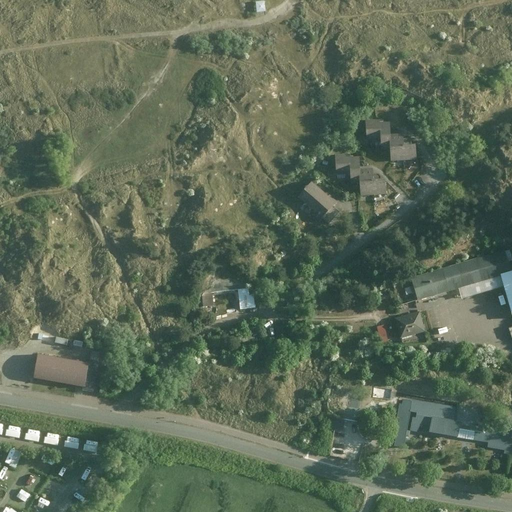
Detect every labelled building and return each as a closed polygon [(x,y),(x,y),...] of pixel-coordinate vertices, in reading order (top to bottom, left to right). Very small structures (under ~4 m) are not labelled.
[(264,10),(264,1),(256,2),(257,11),(264,10)] [(386,120),(362,120),(362,138),(377,138),(377,146),(386,146),(386,141),(386,120)] [(386,141),(386,146),(386,161),(411,160),(411,141),(386,141)] [(343,153),(333,154),(333,175),(347,174),(347,184),(358,183),(358,171),(357,157),(343,158),(343,153)] [(370,170),(358,171),(358,183),(358,195),(380,194),(380,177),(370,177),(370,170)] [(312,182),(296,198),(318,218),(320,217),(330,205),(334,202),(312,182)] [(338,213),(330,205),(320,217),(328,224),(338,213)] [(501,257),(408,284),(414,303),(507,276),(501,257)] [(251,273),(200,278),(203,305),(213,304),(212,291),(239,289),(240,307),(254,306),(251,273)] [(511,276),(494,282),(506,323),(511,321),(511,276)] [(419,313),(395,319),(400,338),(424,332),(419,313)] [(387,324),(379,325),(383,342),(391,341),(387,324)] [(262,343),(261,335),(245,336),(245,344),(262,343)] [(34,354),(30,377),(82,387),(81,390),(92,392),(98,360),(86,357),(85,363),(34,354)] [(401,400),(390,446),(400,448),(407,415),(427,419),(424,433),(473,444),(475,434),(449,428),(453,411),(401,400)] [(10,424),(7,435),(21,438),(23,427),(10,424)] [(27,438),(41,441),(43,430),(29,428),(27,438)] [(48,431),(46,442),(60,445),(61,434),(48,431)] [(66,446),(80,449),(82,438),(68,435),(66,446)] [(85,449),(98,452),(101,442),(88,439),(85,449)] [(12,447),(7,463),(19,467),(23,451),(12,447)]
